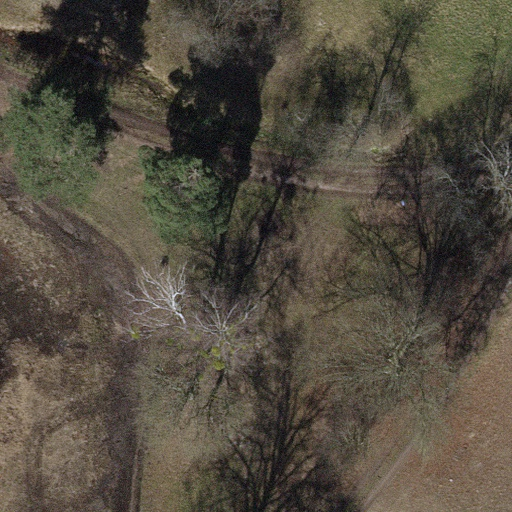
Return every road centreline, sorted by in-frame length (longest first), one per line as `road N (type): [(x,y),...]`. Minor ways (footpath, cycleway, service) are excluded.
road 1 (track): [(0,76),(74,109),(335,181),(511,148)]
road 2 (track): [(511,256),(346,511)]
